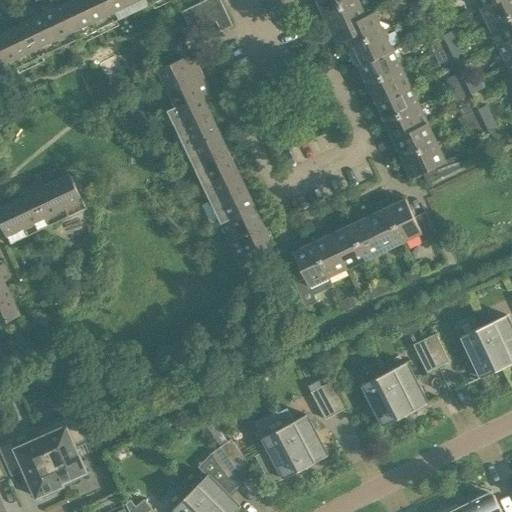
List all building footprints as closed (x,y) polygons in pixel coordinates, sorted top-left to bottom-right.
[(0,75),(159,0),(71,0),(55,8),(52,3),(41,8),(44,13),(0,34),(0,75)] [(220,0),(205,0),(200,3),(210,24),(216,22),(220,31),(232,25),(220,0)] [(282,0),(264,0),(269,10),(283,3),(282,0)] [(317,0),(324,14),(353,0),(317,0)] [(372,0),(353,0),(324,14),(333,33),(375,13),(378,11),(372,0)] [(417,15),(425,11),(420,0),(412,4),(417,15)] [(426,0),(430,8),(438,4),(436,0),(426,0)] [(511,0),(496,0),(480,8),(489,26),(511,15),(511,0)] [(182,11),(181,12),(191,33),(197,30),(210,24),(200,3),(182,11)] [(438,4),(430,8),(436,20),(444,16),(438,4)] [(425,11),(417,15),(422,26),(430,22),(425,11)] [(384,31),(375,13),(333,33),(338,45),(347,41),(350,47),(384,31)] [(511,15),(489,26),(498,45),(511,38),(511,15)] [(393,49),(384,31),(350,47),(359,65),(393,49)] [(448,45),(456,42),(451,31),(443,35),(448,45)] [(434,52),(442,48),(438,38),(430,42),(434,52)] [(511,60),(511,38),(498,45),(507,63),(511,60)] [(461,53),(456,42),(448,45),(454,57),(461,53)] [(448,60),(442,48),(434,52),(440,64),(448,60)] [(393,49),(359,65),(368,84),(402,68),(393,49)] [(191,53),(180,58),(177,50),(153,61),(167,89),(200,73),(191,53)] [(402,68),(368,84),(377,103),(411,87),(402,68)] [(466,83),(474,79),(469,69),(461,72),(466,83)] [(200,73),(167,89),(175,106),(176,109),(202,97),(210,93),(200,73)] [(452,90),(460,86),(455,75),(447,79),(452,90)] [(474,79),(466,83),(471,94),(479,91),(474,79)] [(466,97),(460,86),(452,90),(458,101),(466,97)] [(411,87),(377,103),(385,121),(419,105),(411,87)] [(176,109),(175,106),(166,110),(176,132),(211,115),(202,97),(176,109)] [(419,105),(385,121),(394,140),(428,124),(419,105)] [(483,120),(491,116),(486,105),(478,109),(483,120)] [(472,112),(464,115),(469,126),(477,122),(472,112)] [(211,115),(176,132),(185,150),(219,134),(211,115)] [(491,116),(483,120),(488,131),(497,127),(491,116)] [(477,122),(469,126),(475,137),(483,134),(477,122)] [(428,124),(394,140),(402,158),(437,142),(428,124)] [(219,134),(185,150),(194,168),(228,152),(219,134)] [(445,160),(437,142),(402,158),(412,178),(422,172),(428,183),(462,167),(456,155),(445,160)] [(228,152),(194,168),(202,186),(237,170),(228,152)] [(245,188),(237,170),(202,186),(211,205),(245,188)] [(70,173),(43,186),(0,206),(0,222),(10,243),(86,208),(70,173)] [(245,188),(211,205),(220,223),(254,206),(245,188)] [(406,199),(387,207),(402,241),(421,232),(425,239),(436,234),(425,211),(414,217),(406,199)] [(263,225),(254,206),(220,223),(228,241),(263,225)] [(402,241),(387,207),(368,216),(384,250),(402,241)] [(368,216),(349,225),(365,259),(384,250),(368,216)] [(272,244),(263,225),(228,241),(237,260),(272,244)] [(365,259),(349,225),(331,234),(347,267),(365,259)] [(347,267),(331,234),(313,242),(328,276),(347,267)] [(293,251),(300,265),(288,270),(306,309),(318,303),(316,299),(315,297),(334,288),(328,276),(313,242),(293,251)] [(0,324),(20,314),(2,277),(8,274),(3,263),(0,264),(0,324)] [(415,269),(419,277),(430,272),(426,264),(415,269)] [(419,277),(415,269),(404,273),(408,282),(419,277)] [(389,280),(378,285),(381,293),(393,288),(389,280)] [(381,293),(378,285),(367,289),(370,298),(381,293)] [(352,296),(340,301),(344,309),(355,305),(352,296)] [(511,327),(506,314),(483,325),(504,369),(505,368),(504,366),(511,362),(511,327)] [(413,318),(404,323),(408,333),(418,329),(413,318)] [(504,369),(483,325),(461,335),(481,377),(502,367),(503,369),(504,369)] [(424,338),(438,366),(449,361),(435,333),(424,338)] [(438,366),(424,338),(413,344),(427,372),(438,366)] [(406,361),(384,373),(406,416),(407,416),(406,414),(427,403),(406,361)] [(406,416),(384,373),(362,384),(383,425),(404,415),(405,416),(406,416)] [(319,380),(308,386),(311,391),(322,386),(319,380)] [(333,380),(322,386),(336,413),(347,407),(333,380)] [(336,413),(322,386),(310,392),(325,419),(336,413)] [(36,429),(40,438),(61,486),(75,480),(74,477),(87,472),(75,446),(87,441),(75,412),(36,429)] [(288,412),(279,417),(307,468),(306,466),(327,455),(306,414),(293,420),(288,412)] [(307,468),(279,417),(278,414),(256,426),(284,478),(305,467),(306,469),(307,468)] [(13,440),(0,445),(0,446),(12,474),(24,469),(37,497),(42,495),(44,498),(59,491),(58,488),(61,486),(40,438),(17,448),(13,440)] [(230,438),(220,446),(238,471),(249,464),(230,438)] [(206,475),(190,491),(210,511),(234,511),(240,507),(228,495),(236,488),(228,479),(238,471),(220,446),(210,453),(197,466),(206,475)] [(210,511),(190,491),(172,509),(175,511),(210,511)] [(456,507),(458,511),(501,511),(493,494),(482,500),(480,495),(456,507)] [(154,511),(143,498),(127,511),(126,511),(154,511)]
